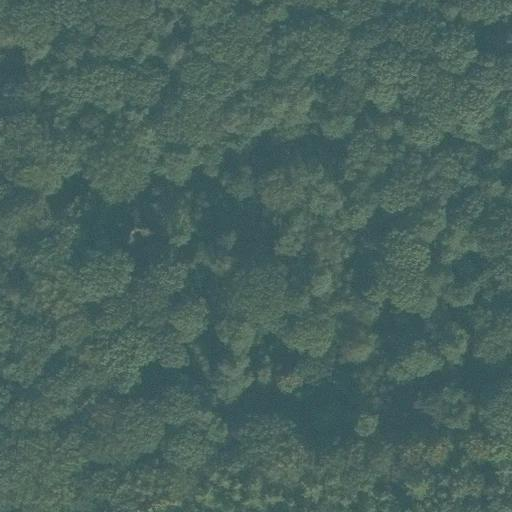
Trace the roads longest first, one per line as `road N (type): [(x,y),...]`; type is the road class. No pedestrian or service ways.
road 1 (track): [(511,435),(138,471)]
road 2 (track): [(138,471),(0,486)]
